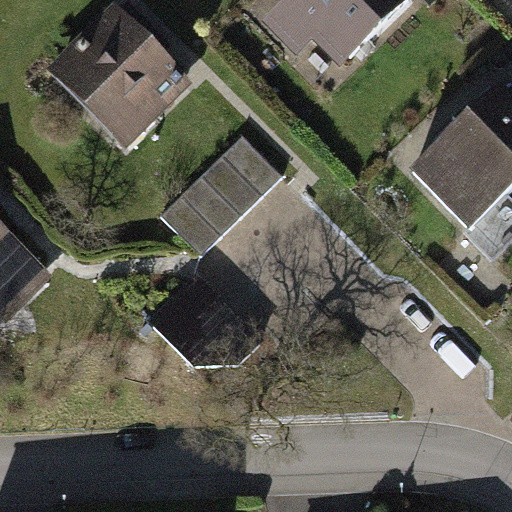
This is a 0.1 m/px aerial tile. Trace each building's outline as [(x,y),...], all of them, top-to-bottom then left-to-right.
[(291,0),(269,21),(301,54),(311,44),(332,66),(339,59),(342,61),(403,0),(291,0)] [(112,21),(58,74),(125,142),(176,91),(142,57),(154,45),(125,15),(115,25),(112,21)] [(511,95),(503,86),(415,173),(474,232),(468,238),(494,265),(511,246),(511,202),(508,198),(511,193),(511,95)] [(282,178),(243,139),(165,217),(205,256),(282,178)] [(0,224),(0,305),(10,316),(51,277),(0,224)] [(266,341),(199,275),(151,322),(197,367),(239,368),(266,341)]
